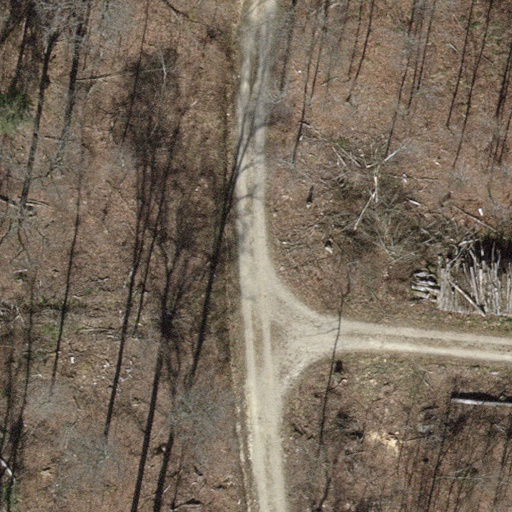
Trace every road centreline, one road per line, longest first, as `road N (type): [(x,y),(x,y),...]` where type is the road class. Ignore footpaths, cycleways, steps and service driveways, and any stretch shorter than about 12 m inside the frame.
road 1 (track): [(278,511),(251,236),(265,0)]
road 2 (track): [(260,322),(511,348)]
